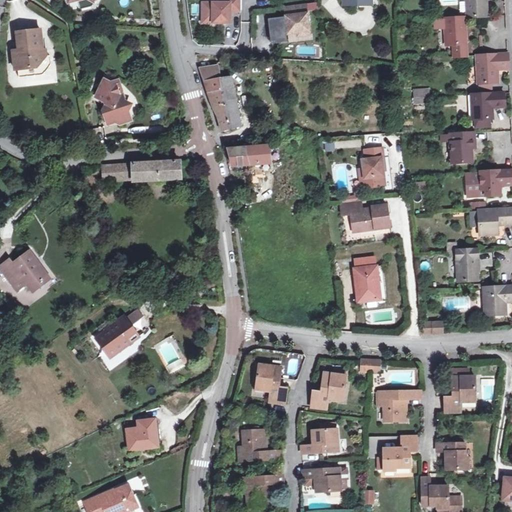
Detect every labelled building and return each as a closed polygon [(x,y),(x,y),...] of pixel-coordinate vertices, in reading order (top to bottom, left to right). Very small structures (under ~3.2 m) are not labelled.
[(80,0),(81,1),(83,10),(100,6),(101,4),(90,0),(80,0)] [(226,0),(226,5),(202,5),(202,24),(231,24),(231,12),(239,12),(239,0),(226,0)] [(468,17),(482,17),(488,16),(487,0),(467,0),(468,14),(468,17)] [(308,4),(287,7),(288,22),(280,23),(281,33),(290,32),(290,35),(300,33),(300,36),(311,35),(308,4)] [(452,45),(453,57),(467,56),(469,56),(466,17),(446,19),(447,45),(452,45)] [(44,59),(43,50),(42,40),(41,31),(17,33),(18,51),(13,51),(15,70),(18,70),(37,69),(44,59)] [(47,49),(43,50),(44,59),(37,69),(18,70),(19,78),(43,76),(51,65),(51,56),(48,56),(47,49)] [(499,70),(510,70),(509,54),(484,56),(477,56),(480,84),(482,84),(493,83),(500,83),(499,70)] [(221,73),(220,67),(202,71),(215,107),(221,124),(223,131),(232,129),(222,79),(221,73)] [(232,78),(222,79),(232,129),(241,127),(232,78)] [(116,87),(108,82),(104,80),(96,97),(103,102),(105,103),(106,107),(103,111),(106,121),(112,118),(118,122),(121,116),(126,115),(128,110),(130,106),(126,104),(121,101),(119,94),(114,91),(116,87)] [(118,80),(108,82),(116,87),(114,91),(119,94),(121,101),(126,104),(118,80)] [(493,83),(482,84),(482,93),(493,92),(493,83)] [(477,119),(491,118),(493,118),(493,108),(493,105),(497,105),(497,108),(506,107),(505,94),(473,95),(474,119),(477,119)] [(431,97),(422,98),(423,106),(431,105),(431,97)] [(132,122),(128,110),(126,115),(121,116),(118,122),(119,126),(132,122)] [(473,141),(477,141),(477,133),(453,134),(454,162),(474,161),(473,149),(473,141)] [(445,142),(453,142),(453,134),(444,135),(445,142)] [(249,165),(267,165),(269,165),(268,147),(245,148),(247,155),(249,165)] [(247,155),(245,148),(229,149),(230,166),(249,165),(247,155)] [(360,170),(361,178),(365,178),(366,188),(385,186),(382,160),(385,159),(383,149),(365,152),(366,161),(363,161),(364,169),(360,170)] [(179,161),(107,165),(108,179),(131,178),(132,183),(181,179),(179,161)] [(511,170),(483,172),(483,176),(484,190),(488,190),(488,196),(503,195),(503,187),(506,187),(506,184),(511,184),(511,170)] [(272,182),(272,197),(285,195),(286,174),(280,174),(279,181),(272,182)] [(353,212),(354,222),(358,221),(359,230),(391,227),(388,203),(375,204),(375,210),(367,211),(365,211),(364,199),(351,200),(353,212)] [(351,200),(343,201),(344,213),(353,212),(351,200)] [(511,208),(480,210),(481,228),(487,227),(488,235),(499,234),(499,222),(508,222),(508,224),(511,223),(511,208)] [(458,250),(459,255),(460,282),(480,281),(479,264),(481,264),(480,249),(458,250)] [(2,269),(16,287),(25,279),(31,284),(35,290),(52,278),(31,253),(15,265),(11,262),(2,269)] [(359,302),(379,301),(377,267),(356,269),(359,302)] [(25,279),(16,287),(20,293),(31,284),(25,279)] [(507,302),(511,301),(511,285),(498,287),(486,287),(487,315),(507,314),(507,302)] [(105,333),(114,345),(119,341),(124,349),(148,331),(133,312),(105,333)] [(426,334),(436,333),(435,323),(435,322),(426,322),(426,334)] [(435,323),(436,333),(444,333),(444,323),(435,323)] [(120,352),(124,349),(119,341),(114,345),(120,352)] [(357,370),(368,371),(368,360),(358,359),(357,370)] [(368,360),(368,371),(377,371),(377,360),(368,360)] [(259,363),(257,381),(263,381),(262,387),(271,389),(269,399),(287,402),(288,386),(280,385),(282,366),(259,363)] [(310,389),(309,398),(326,400),(327,396),(341,398),(343,373),(336,373),(320,371),(318,390),(310,389)] [(467,393),(473,394),(473,375),(467,375),(450,376),(451,395),(443,394),(443,403),(458,403),(458,400),(466,400),(467,393)] [(401,399),(404,398),(417,398),(417,389),(376,391),(377,406),(382,405),(384,421),(399,420),(398,414),(405,413),(404,405),(401,405),(401,399)] [(326,400),(309,398),(308,406),(325,408),(326,400)] [(159,444),(155,416),(138,418),(138,423),(128,425),(130,446),(159,444)] [(319,436),(312,436),(313,444),(302,445),(303,453),(338,451),(336,428),(319,429),(319,436)] [(282,450),(267,450),(264,450),(264,445),(266,445),(266,436),(260,436),(260,429),(244,430),(245,445),(240,446),(240,460),(282,458),(282,450)] [(403,435),(404,444),(415,444),(415,435),(403,435)] [(463,441),(436,441),(437,450),(447,450),(447,454),(445,455),(445,467),(467,467),(466,454),(463,454),(463,441)] [(404,444),(399,444),(399,450),(396,451),(396,448),(383,449),(384,470),(397,470),(396,467),(408,466),(408,454),(415,453),(415,450),(404,450),(404,444)] [(305,485),(316,484),(322,484),(322,492),(342,490),(341,489),(347,488),(346,479),(341,479),(340,467),(304,469),(305,478),(305,485)] [(265,484),(268,484),(284,483),(283,474),(241,476),(242,491),(246,491),(247,506),(264,506),(263,500),(269,499),(268,490),(265,490),(265,484)] [(429,487),(429,480),(429,477),(420,477),(421,491),(421,503),(435,503),(435,505),(437,505),(461,504),(461,494),(448,494),(447,484),(436,484),(433,484),(433,487),(429,487)] [(511,479),(505,479),(503,502),(511,502),(511,479)] [(104,505),(106,511),(124,511),(129,510),(126,505),(138,501),(129,481),(101,494),(100,492),(87,497),(92,509),(104,505)] [(363,490),(363,504),(374,504),(374,490),(363,490)]
